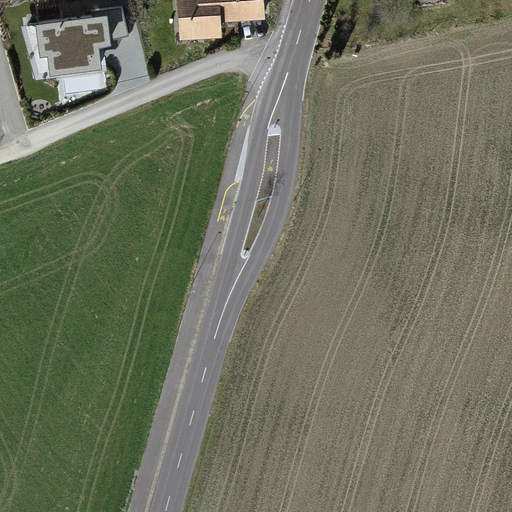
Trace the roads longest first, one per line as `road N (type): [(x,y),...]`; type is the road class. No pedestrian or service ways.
road 1 (track): [(0,158),(250,59),(292,66)]
road 2 (secondary): [(225,295),(257,261),(282,200),(292,115),(286,81)]
road 3 (secondary): [(286,81),(261,123),(225,295)]
road 4 (secondary): [(225,295),(165,511)]
